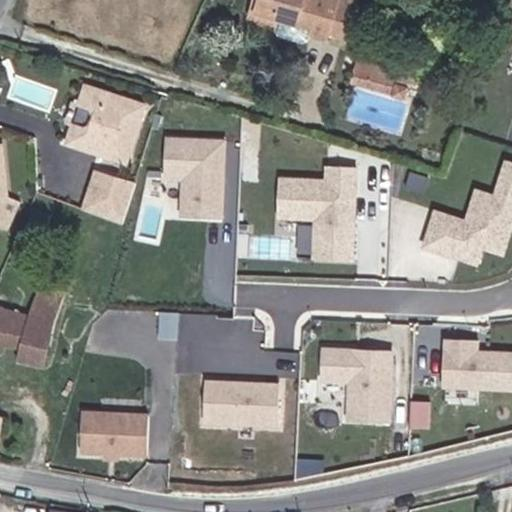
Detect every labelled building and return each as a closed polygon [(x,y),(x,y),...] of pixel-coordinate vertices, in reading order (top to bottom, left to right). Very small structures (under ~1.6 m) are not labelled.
[(258,1),(255,0),(251,0),(245,22),(251,24),(258,1)] [(343,44),(355,5),(337,0),(255,0),(258,1),(251,24),(275,30),(273,34),(276,39),(303,47),(308,44),(309,41),(323,46),(326,38),(343,44)] [(389,101),(393,86),(396,76),(356,63),(348,88),(389,101)] [(121,163),(139,104),(79,85),(72,107),(85,111),(80,127),(67,123),(61,144),(121,163)] [(407,91),(393,86),(389,101),(403,106),(407,91)] [(242,148),(166,147),(162,255),(235,256),(242,148)] [(373,266),(361,162),(282,159),(276,256),(373,266)] [(434,211),(422,251),(477,268),(482,251),(505,258),(511,236),(511,163),(503,161),(493,193),(473,187),(463,220),(434,211)] [(117,228),(129,187),(90,174),(78,211),(117,228)] [(0,347),(15,349),(13,363),(39,368),(47,338),(42,336),(57,298),(36,290),(27,308),(23,331),(0,326),(0,347)] [(176,335),(178,312),(162,311),(161,334),(176,335)] [(480,341),(440,340),(439,389),(511,391),(511,353),(479,353),(480,341)] [(321,343),(319,380),(346,382),(344,427),(393,430),(398,347),(321,343)] [(206,381),(203,425),(275,430),(278,386),(206,381)] [(105,437),(107,426),(85,421),(79,458),(109,465),(113,439),(105,437)]
